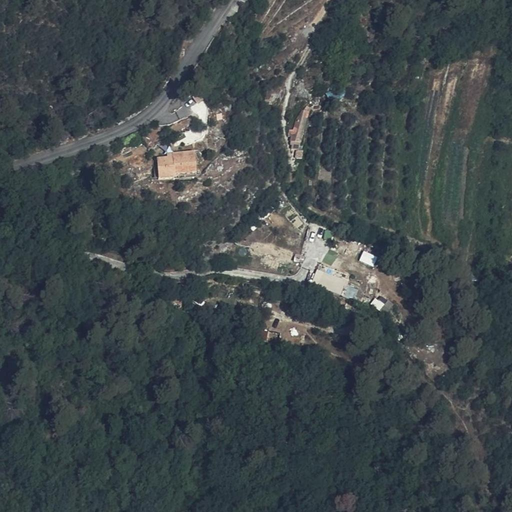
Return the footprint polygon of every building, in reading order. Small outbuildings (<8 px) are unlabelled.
[(294,135),(288,132),(283,142),(290,145),(294,135)] [(158,157),(159,178),(198,177),(197,151),(168,152),(169,157),(158,157)] [(205,184),(183,186),(183,190),(177,190),(166,191),(168,213),(184,211),(184,208),(206,206),(205,184)] [(312,285),(356,301),(360,289),(350,286),(351,281),(318,269),(312,285)] [(340,318),(346,304),(340,301),(334,315),(340,318)] [(340,318),(371,334),(373,330),(378,333),(380,328),(374,325),(376,323),(368,319),(368,317),(362,314),(363,312),(346,304),(340,318)] [(284,313),(282,321),(297,324),(298,316),(284,313)] [(195,325),(197,326),(207,318),(199,315),(195,325)] [(203,329),(207,318),(197,326),(203,329)] [(213,321),(207,318),(203,329),(208,331),(213,321)] [(306,426),(330,429),(331,420),(307,417),(306,426)]
